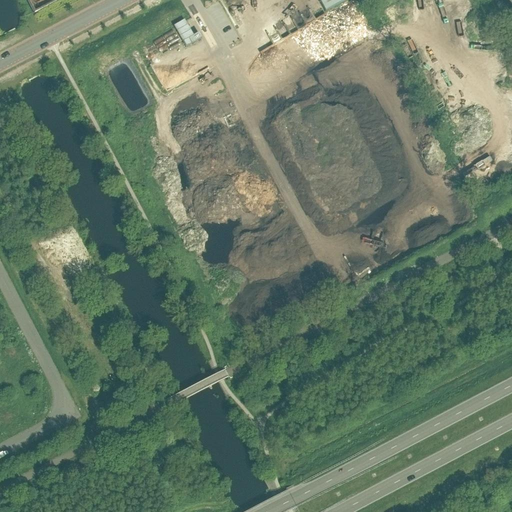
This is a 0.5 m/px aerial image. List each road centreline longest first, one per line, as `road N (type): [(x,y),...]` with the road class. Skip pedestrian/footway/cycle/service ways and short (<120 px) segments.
road 1 (unclassified): [(226,374),(511,223)]
road 2 (primary): [(511,385),(269,511)]
road 3 (unclassified): [(0,453),(53,422),(60,402),(0,275)]
road 4 (unknown): [(220,61),(317,240)]
road 5 (primary): [(340,511),(511,421)]
road 6 (tertiary): [(0,64),(124,0)]
